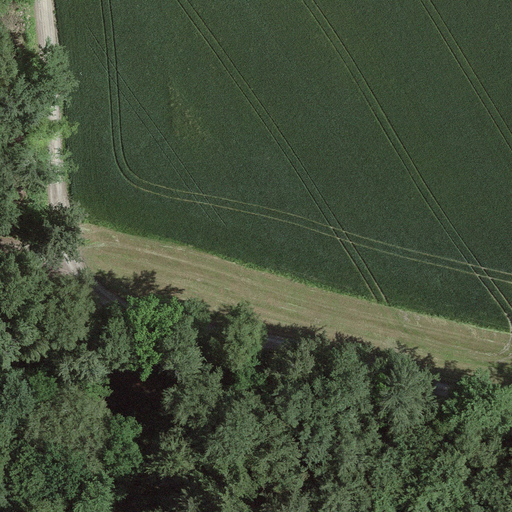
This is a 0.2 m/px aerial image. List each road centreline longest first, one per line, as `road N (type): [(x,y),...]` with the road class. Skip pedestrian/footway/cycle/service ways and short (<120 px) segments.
road 1 (track): [(41,0),(81,267),(117,294),(511,403)]
road 2 (track): [(81,267),(79,292),(92,334),(138,379),(235,430),(329,511)]
